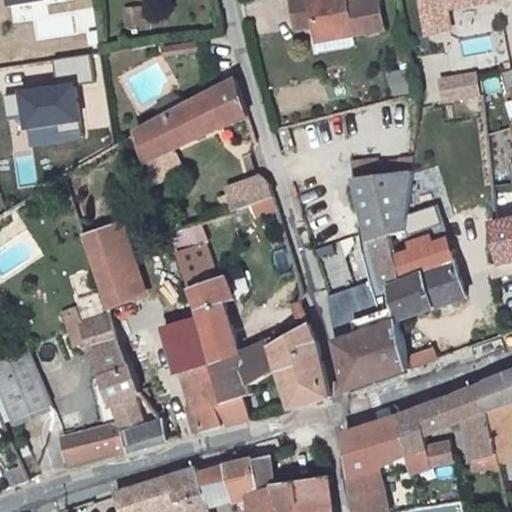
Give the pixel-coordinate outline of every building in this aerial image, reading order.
[(290,0),(295,29),(314,27),(315,35),(349,29),(351,36),(383,31),(377,0),(360,0),(336,4),(329,6),(327,0),(290,0)] [(420,0),(427,34),(450,30),(446,9),(491,1),(491,0),(420,0)] [(126,32),(144,29),(141,14),(124,16),(126,32)] [(316,42),(351,36),(349,29),(315,35),(316,42)] [(167,56),(202,50),(201,40),(166,46),(167,56)] [(511,69),(502,72),(508,92),(511,91),(511,69)] [(479,95),(474,71),(439,79),(445,103),(479,95)] [(236,82),(138,135),(148,164),(178,150),(248,119),(236,82)] [(178,150),(148,164),(173,237),(204,225),(178,150)] [(383,157),(356,161),(385,281),(343,296),(351,337),(339,340),(349,391),(383,379),(412,369),(410,354),(403,317),(400,318),(394,290),(403,287),(393,235),(409,228),(416,156),(385,161),(383,157)] [(260,178),(230,189),(238,213),(275,199),(269,183),(260,178)] [(511,218),(497,221),(493,222),(501,263),(511,260),(511,218)] [(409,228),(393,235),(403,287),(394,290),(400,318),(403,317),(475,296),(458,235),(430,240),(423,223),(409,228)] [(116,226),(86,235),(111,308),(141,298),(116,226)] [(232,279),(192,291),(211,370),(220,404),(255,396),(253,389),(244,360),(229,306),(239,303),(232,279)] [(343,296),(332,300),(339,340),(351,337),(343,296)] [(301,325),(315,320),(307,299),(293,304),(301,325)] [(114,316),(83,326),(90,345),(93,353),(96,351),(118,425),(126,453),(142,448),(170,441),(165,422),(144,428),(134,398),(141,395),(114,316)] [(81,318),(67,322),(77,349),(90,345),(83,326),(81,318)] [(255,396),(220,404),(225,426),(299,407),(332,398),(313,323),(275,346),(282,369),(253,389),(255,396)] [(273,341),(244,360),(253,389),(282,369),(275,346),(273,341)] [(436,350),(410,354),(412,369),(420,366),(437,360),(436,350)] [(27,351),(0,362),(0,393),(10,417),(13,425),(52,407),(27,351)] [(211,370),(184,378),(204,432),(225,426),(211,370)] [(511,374),(473,391),(488,412),(497,456),(499,468),(511,466),(511,374)] [(437,405),(401,419),(406,452),(409,452),(429,448),(427,437),(465,421),(470,442),(429,451),(433,469),(455,464),(473,461),(497,456),(488,412),(473,391),(459,396),(437,405)] [(401,419),(347,435),(356,511),(389,511),(379,471),(406,452),(401,419)] [(126,453),(118,425),(62,439),(71,467),(126,453)] [(429,448),(409,452),(413,473),(433,469),(429,451),(429,448)] [(224,468),(201,474),(209,504),(249,495),(252,511),(284,511),(277,485),(274,485),(272,455),(224,468)] [(497,456),(473,461),(476,476),(500,472),(499,468),(497,456)] [(200,469),(117,495),(122,511),(170,511),(178,510),(178,511),(210,511),(201,474),(200,469)] [(24,470),(9,475),(15,490),(30,483),(24,470)] [(332,478),(277,485),(284,511),(334,511),(334,507),(326,490),(333,482),(332,478)]
